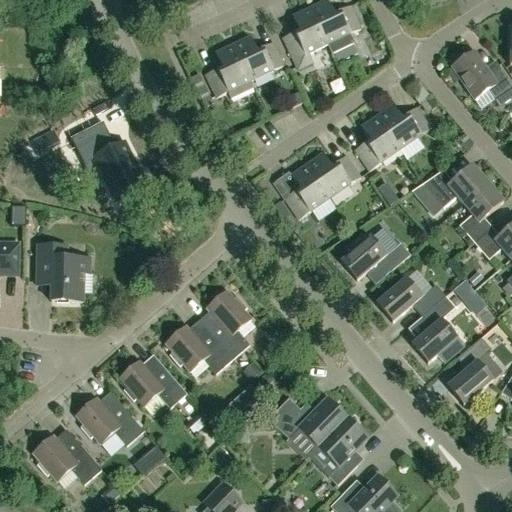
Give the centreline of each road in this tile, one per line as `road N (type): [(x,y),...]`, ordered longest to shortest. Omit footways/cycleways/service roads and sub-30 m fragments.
road 1 (residential): [(477,493),(244,221)]
road 2 (unclassified): [(244,221),(154,108),(103,0)]
road 3 (residential): [(99,352),(244,221)]
road 4 (residential): [(264,158),(375,93),(409,63)]
road 5 (residential): [(511,179),(409,63)]
road 6 (residential): [(5,431),(99,352)]
road 7 (residential): [(409,63),(493,1),(511,2)]
